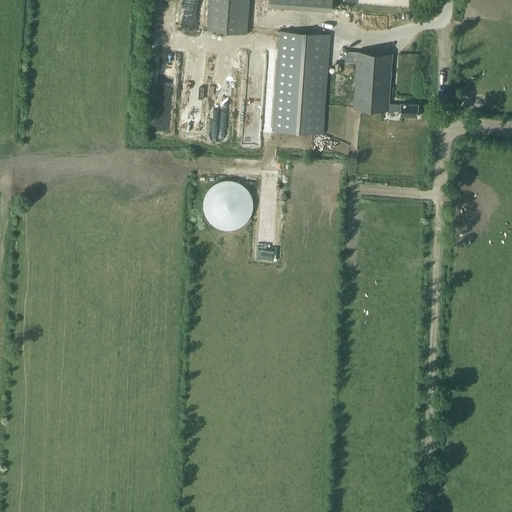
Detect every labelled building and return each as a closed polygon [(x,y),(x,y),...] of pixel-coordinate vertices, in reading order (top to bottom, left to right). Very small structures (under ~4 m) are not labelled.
[(209,0),(207,30),(247,33),(249,0),(209,0)] [(332,0),(269,0),(269,6),(332,10),(332,0)] [(279,30),(272,130),(323,133),(330,34),(279,30)] [(394,113),(395,110),(400,111),(400,115),(418,117),(419,104),(401,103),(401,105),(389,104),(392,53),(357,50),(357,51),(343,50),(342,61),(356,62),(353,107),(387,110),(387,112),(394,113)] [(345,83),(345,77),(335,77),(334,97),(339,97),(339,91),(344,91),(345,86),(340,86),(340,83),(345,83)] [(196,118),(199,103),(187,101),(184,115),(196,118)] [(223,169),(217,170),(211,173),(206,177),(202,182),(199,188),(198,194),(199,201),(202,207),(206,212),(211,216),(217,218),(223,219),(230,218),(236,216),(241,212),(245,207),(247,201),(248,194),(247,188),(245,182),(241,177),(236,173),(230,170),(223,169)]
